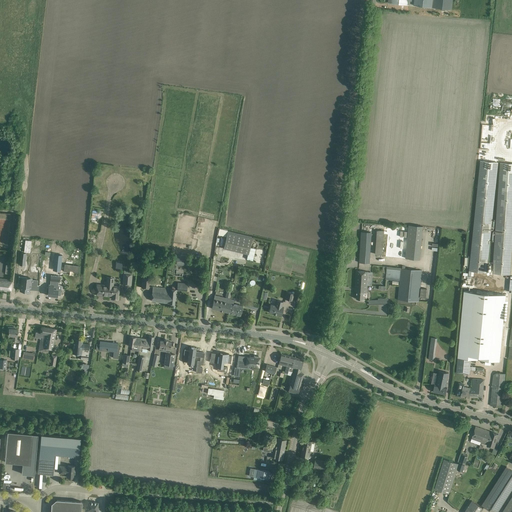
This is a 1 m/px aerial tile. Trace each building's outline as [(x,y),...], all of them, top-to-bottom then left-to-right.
[(414,0),(414,5),(452,10),(452,0),(414,0)] [(498,162),(480,161),(469,271),(487,273),(498,162)] [(511,163),(500,163),(492,273),(510,275),(511,243),(511,163)] [(409,225),(406,258),(419,260),(423,226),(409,225)] [(382,255),(384,233),(384,231),(377,230),(375,255),(382,255)] [(250,247),(252,239),(252,237),(228,231),(224,248),(248,254),(250,247)] [(368,263),(370,232),(361,231),(359,262),(368,263)] [(30,253),(32,240),(24,239),(23,252),(30,253)] [(33,241),(32,253),(43,254),(43,241),(33,241)] [(250,247),(248,254),(247,259),(249,260),(250,261),(251,260),(253,260),(255,248),(250,247)] [(59,266),(60,255),(52,254),(51,265),(59,266)] [(66,262),(65,269),(71,270),(71,268),(76,269),(76,270),(80,270),(81,263),(66,262)] [(398,299),(419,302),(422,270),(387,266),(386,279),(400,281),(398,299)] [(124,270),(123,284),(131,285),(133,271),(124,270)] [(369,272),(356,271),(355,291),(357,291),(356,299),(361,299),(364,299),(365,292),(367,292),(369,272)] [(57,296),(58,291),(58,289),(58,281),(59,281),(60,276),(51,275),(50,280),(51,281),(51,285),(49,285),(48,290),(48,295),(57,296)] [(105,285),(97,284),(95,295),(111,297),(111,299),(118,299),(119,287),(114,286),(114,277),(106,277),(105,285)] [(10,291),(12,280),(0,278),(0,290),(4,291),(4,289),(7,290),(7,291),(10,291)] [(22,281),(21,290),(25,291),(29,292),(30,288),(31,288),(31,286),(34,286),(35,280),(32,280),(32,279),(26,279),(22,278),(22,281)] [(149,289),(150,279),(143,278),(141,288),(149,289)] [(177,290),(187,291),(188,283),(178,282),(177,290)] [(151,301),(163,302),(164,288),(153,287),(152,296),(151,301)] [(164,288),(163,302),(169,303),(169,304),(174,304),(175,300),(176,289),(171,289),(164,288)] [(287,292),(285,299),(292,301),(294,294),(287,292)] [(212,309),(226,312),(227,312),(230,302),(229,302),(214,298),(212,309)] [(233,304),(233,303),(234,300),(230,299),(229,302),(230,302),(227,312),(240,315),(243,306),(233,304)] [(283,302),(277,300),(276,305),(270,304),(268,312),(274,313),(274,314),(276,314),(281,315),(283,307),(282,307),(283,302)] [(245,306),(257,309),(259,304),(246,301),(245,306)] [(39,332),(36,332),(35,337),(38,338),(41,338),(39,351),(43,351),(43,348),(53,350),(57,329),(41,326),(40,333),(39,333),(39,332)] [(17,336),(17,334),(18,329),(14,329),(14,327),(8,327),(8,332),(9,332),(9,335),(13,336),(13,341),(17,342),(17,336)] [(141,338),(130,336),(129,346),(132,346),(131,350),(139,351),(140,348),(141,338)] [(148,339),(141,338),(140,348),(139,351),(142,352),(143,348),(152,350),(154,342),(154,337),(150,336),(149,336),(148,339)] [(74,340),(72,353),(78,354),(78,359),(81,359),(81,358),(88,358),(90,344),(82,343),(83,339),(79,339),(74,338),(74,340)] [(173,366),(174,359),(175,354),(170,354),(171,342),(160,340),(159,348),(167,349),(166,353),(164,364),(173,366)] [(115,358),(118,358),(119,348),(119,347),(118,347),(117,347),(111,346),(112,343),(108,342),(108,343),(108,342),(107,342),(100,341),(99,345),(96,344),(96,350),(99,350),(101,350),(101,349),(102,349),(102,347),(108,347),(107,350),(108,350),(107,351),(110,351),(114,352),(113,357),(113,358),(115,358)] [(428,359),(435,360),(437,342),(431,341),(428,359)] [(185,351),(184,356),(188,357),(187,366),(194,367),(195,357),(195,356),(198,356),(199,352),(196,352),(196,349),(190,348),(189,352),(185,351)] [(199,357),(200,357),(200,360),(197,360),(196,372),(202,373),(202,368),(200,367),(201,363),(203,363),(204,357),(205,353),(200,352),(199,357)] [(210,358),(210,363),(216,364),(216,368),(217,368),(217,371),(227,373),(227,367),(223,367),(223,363),(230,363),(231,356),(229,356),(229,354),(219,353),(219,356),(217,356),(217,359),(210,358)] [(288,371),(289,371),(290,367),(291,367),(294,357),(281,354),(279,364),(286,366),(285,370),(288,371)] [(235,367),(234,375),(239,376),(240,368),(243,368),(245,369),(245,368),(249,368),(250,365),(253,365),(253,364),(255,364),(255,365),(259,366),(259,362),(259,357),(258,357),(259,356),(254,355),(254,357),(250,356),(249,357),(247,357),(247,359),(244,359),(244,361),(237,360),(237,362),(236,367),(235,367)] [(303,360),(294,357),(291,367),(290,367),(289,371),(292,372),(293,368),(295,368),(294,373),(293,373),(291,383),(290,383),(288,391),(298,394),(303,374),(300,373),(303,360)] [(458,357),(456,373),(469,374),(471,359),(458,357)] [(267,364),(265,371),(275,374),(276,367),(267,364)] [(446,394),(447,389),(447,387),(446,387),(449,373),(439,371),(436,385),(434,384),(433,392),(446,394)] [(492,387),(490,406),(502,407),(504,389),(504,388),(505,374),(496,373),(493,375),(492,387)] [(186,378),(185,384),(197,386),(199,377),(186,375),(186,378)] [(463,386),(462,390),(457,388),(456,395),(461,396),(469,398),(470,394),(477,395),(477,396),(483,397),(484,380),(473,379),(472,388),(470,388),(463,386)] [(212,389),(211,395),(214,395),(213,398),(222,399),(224,390),(212,389)] [(494,448),(497,439),(498,434),(492,432),(475,427),(471,438),(488,444),(487,445),(494,448)] [(8,432),(5,462),(23,464),(22,474),(34,475),(38,435),(8,432)] [(41,435),(39,458),(54,459),(55,454),(79,456),(81,438),(41,435)] [(277,438),(275,448),(284,450),(286,440),(277,438)] [(312,442),(304,440),(301,457),(309,459),(310,451),(313,451),(314,445),(314,444),(312,444),(312,442)] [(270,457),(278,459),(282,460),(284,450),(275,448),(272,447),(270,457)] [(468,456),(460,454),(458,462),(465,464),(468,456)] [(53,474),(54,459),(39,458),(38,473),(53,474)] [(449,493),(459,464),(444,459),(435,489),(449,493)] [(314,468),(325,470),(327,462),(315,460),(314,468)] [(74,478),(75,466),(68,465),(67,467),(60,466),(59,473),(67,474),(67,477),(74,478)] [(492,511),(496,511),(511,488),(511,470),(506,467),(482,505),(492,511)] [(267,471),(255,469),(254,477),(266,479),(267,471)] [(325,486),(327,478),(321,477),(319,485),(325,486)] [(511,511),(511,496),(502,511),(511,511)] [(81,511),(82,501),(57,500),(57,501),(56,500),(52,504),(51,504),(50,511),(81,511)] [(464,511),(481,511),(484,509),(472,501),(464,511)] [(98,511),(98,510),(99,508),(98,508),(98,502),(88,502),(87,511),(90,511),(93,511),(92,511),(98,511)]
